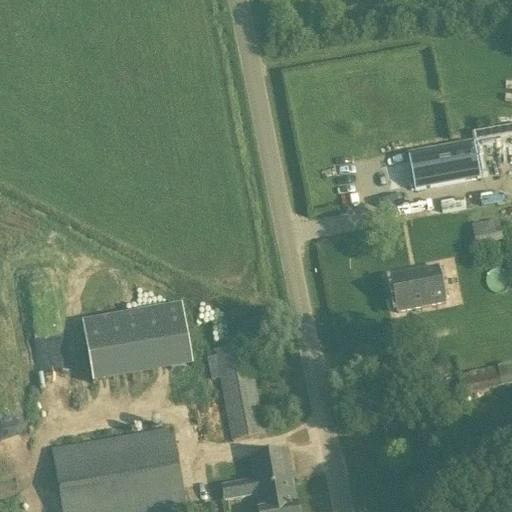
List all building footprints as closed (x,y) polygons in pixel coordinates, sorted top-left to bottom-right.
[(511,121),(477,125),(482,164),(503,162),(506,188),(511,186),(511,121)] [(407,158),(414,193),(479,180),(472,145),(407,158)] [(471,227),(475,249),(503,244),(498,222),(471,227)] [(397,316),(445,306),(438,271),(390,281),(397,316)] [(193,366),(182,307),(84,325),(94,384),(193,366)] [(248,347),(215,353),(215,359),(206,360),(211,383),(219,382),(231,444),(265,439),(248,347)] [(458,379),(460,398),(511,386),(511,380),(509,367),(458,379)] [(61,511),(186,511),(172,431),(51,452),(61,511)] [(221,489),(224,506),(256,499),(257,511),(298,511),(297,506),(295,507),(286,454),(249,461),(253,484),(221,489)]
